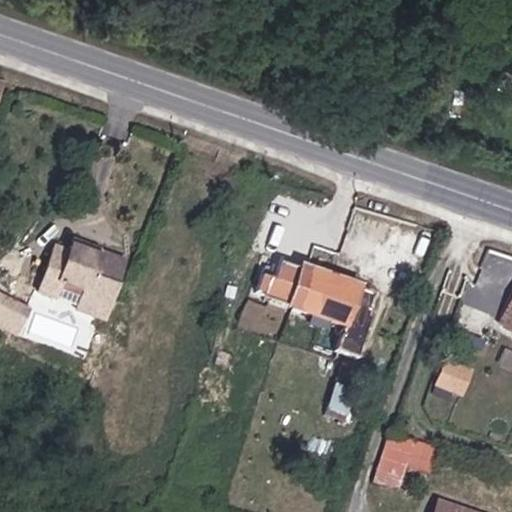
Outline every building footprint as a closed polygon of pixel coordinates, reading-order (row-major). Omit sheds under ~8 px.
[(0,112),(9,91),(0,87),(0,112)] [(84,311),(109,320),(134,255),(82,235),(78,245),(64,240),(47,286),(87,301),(84,311)] [(333,344),(352,352),(374,288),(287,255),(285,262),(279,260),(277,267),(269,264),(262,282),(296,295),(293,302),(311,308),(308,317),(319,321),(323,313),(342,320),(333,344)] [(0,316),(17,325),(27,305),(0,292),(0,316)] [(437,389),(469,394),(473,365),(442,360),(437,389)] [(226,422),(235,400),(204,389),(196,410),(226,422)] [(435,449),(387,432),(370,481),(398,491),(406,465),(427,472),(435,449)]
